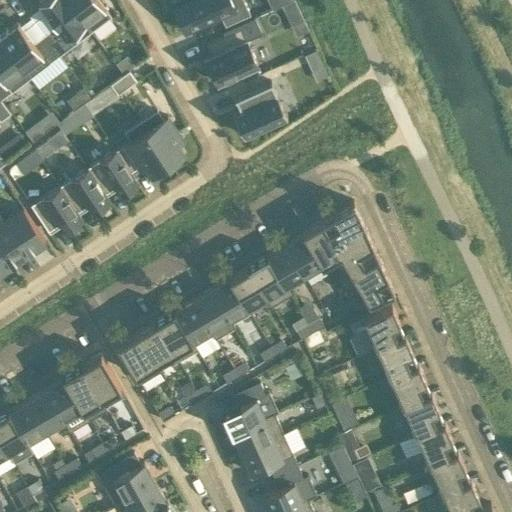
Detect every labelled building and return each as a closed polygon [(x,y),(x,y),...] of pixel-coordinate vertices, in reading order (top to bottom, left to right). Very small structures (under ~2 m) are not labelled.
[(59,53),(91,29),(68,0),(38,0),(55,24),(44,33),(59,53)] [(68,0),(91,29),(111,14),(99,0),(68,0)] [(173,0),(186,29),(220,13),(225,24),(250,13),(243,0),(173,0)] [(289,0),(283,3),(289,18),(300,13),(301,13),(294,0),(289,0)] [(207,57),(203,59),(208,71),(212,69),(217,80),(257,62),(246,39),(261,32),(254,16),(222,30),(224,34),(206,42),(211,53),(206,55),(207,57)] [(6,27),(0,31),(0,36),(30,76),(49,61),(59,53),(44,33),(33,41),(17,20),(7,28),(6,27)] [(0,96),(1,98),(30,76),(0,36),(0,96)] [(315,50),(305,54),(310,65),(320,61),(315,50)] [(116,63),(123,72),(129,68),(135,64),(127,54),(116,63)] [(123,72),(110,82),(117,92),(136,78),(129,68),(123,72)] [(286,114),(271,79),(234,96),(239,107),(232,110),(243,133),(286,114)] [(90,97),(82,87),(77,91),(84,101),(90,97)] [(0,118),(11,111),(1,98),(0,96),(0,118)] [(92,113),(84,101),(75,109),(83,119),(92,113)] [(157,108),(141,119),(169,162),(181,154),(180,151),(182,149),(176,140),(182,136),(167,114),(162,117),(157,108)] [(155,170),(169,162),(141,119),(124,130),(129,139),(115,148),(132,174),(133,173),(147,164),(151,170),(154,168),(155,170)] [(42,132),(34,121),(24,129),(32,139),(42,132)] [(0,145),(0,152),(4,158),(17,148),(10,138),(0,145)] [(51,150),(45,141),(35,147),(41,157),(51,150)] [(35,147),(24,154),(32,166),(42,159),(41,157),(35,147)] [(136,179),(133,173),(132,174),(115,148),(115,147),(86,165),(104,192),(105,192),(116,184),(121,193),(133,185),(132,183),(136,179)] [(86,165),(59,183),(76,210),(77,210),(88,203),(93,211),(105,203),(104,201),(109,198),(105,192),(104,192),(86,165)] [(76,210),(59,183),(30,202),(47,229),(60,221),(65,229),(77,222),(76,219),(81,216),(77,210),(76,210)] [(321,218),(334,240),(364,222),(353,198),(321,218)] [(4,218),(26,251),(45,238),(23,205),(4,218)] [(4,218),(0,220),(0,251),(8,263),(26,251),(4,218)] [(303,231),(322,262),(340,251),(334,240),(321,218),(301,229),(303,231)] [(340,251),(350,269),(378,253),(364,222),(334,240),(340,251)] [(303,273),(322,262),(303,231),(285,242),(303,273)] [(285,284),(303,273),(285,242),(266,253),(285,284)] [(285,284),(266,253),(247,264),(268,299),(268,300),(270,304),(290,292),(285,284)] [(368,300),(394,288),(378,253),(350,269),(368,300)] [(250,310),(268,300),(268,299),(247,264),(229,275),(250,310)] [(231,321),(232,321),(250,310),(229,275),(210,286),(231,321)] [(231,321),(210,286),(192,297),(213,332),(212,332),(215,337),(234,325),(232,321),(231,321)] [(355,292),(344,299),(349,308),(360,301),(355,292)] [(194,343),(195,343),(212,332),(213,332),(192,297),(173,308),(194,343)] [(338,315),(349,308),(344,299),(332,306),(338,315)] [(353,332),(348,334),(356,353),(376,344),(402,332),(402,331),(397,321),(399,320),(391,302),(363,315),(348,321),(353,332)] [(194,343),(173,308),(154,319),(175,354),(177,359),(197,347),(195,343),(194,343)] [(318,315),(307,322),(312,330),(323,324),(318,315)] [(157,365),(175,354),(154,319),(136,330),(157,365)] [(301,337),(312,330),(307,322),(295,328),(301,337)] [(157,365),(136,330),(116,341),(140,381),(160,369),(157,365)] [(376,344),(390,373),(415,361),(415,360),(410,350),(412,349),(404,331),(402,331),(402,332),(376,344)] [(281,337),(270,344),(275,352),(286,346),(281,337)] [(264,359),(275,352),(270,344),(258,350),(264,359)] [(105,404),(125,392),(100,351),(81,362),(100,396),(105,404)] [(244,359),(232,366),(237,375),(249,368),(244,359)] [(390,373),(403,402),(429,390),(428,389),(424,379),(426,378),(417,360),(415,360),(415,361),(390,373)] [(100,396),(81,362),(62,373),(89,419),(107,408),(105,404),(100,396)] [(226,381),(237,375),(232,366),(221,373),(226,381)] [(346,376),(346,375),(342,367),(342,366),(331,371),(335,381),(346,376)] [(89,419),(62,373),(63,375),(45,386),(63,418),(64,417),(66,421),(71,429),(89,419)] [(240,401),(222,409),(231,430),(274,411),(277,409),(269,390),(265,391),(259,378),(235,390),(240,401)] [(206,381),(195,387),(200,396),(212,389),(206,381)] [(63,418),(45,386),(26,397),(47,433),(66,421),(64,417),(63,418)] [(195,387),(184,394),(189,403),(200,396),(195,387)] [(412,433),(416,431),(442,419),(441,418),(437,408),(439,407),(430,389),(428,389),(429,390),(403,402),(398,404),(412,433)] [(325,402),(320,390),(310,394),(316,406),(325,402)] [(333,399),(344,426),(358,419),(347,393),(333,399)] [(47,433),(26,397),(7,408),(28,444),(29,444),(47,433)] [(162,419),(175,411),(169,402),(157,409),(162,419)] [(28,444),(7,408),(0,412),(0,438),(7,451),(8,450),(14,461),(32,450),(29,444),(28,444)] [(283,431),(274,411),(231,430),(240,450),(283,431)] [(412,433),(405,436),(418,465),(429,460),(455,448),(455,447),(450,437),(452,436),(443,417),(441,418),(442,419),(416,431),(412,433)] [(136,431),(131,423),(120,429),(125,438),(136,431)] [(295,446),(306,442),(298,424),(288,429),(295,446)] [(297,463),(283,431),(240,450),(250,470),(267,462),(273,474),(297,463)] [(113,434),(101,440),(106,448),(117,442),(113,434)] [(95,455),(106,448),(101,440),(90,447),(95,455)] [(341,442),(327,449),(342,480),(356,473),(341,442)] [(347,450),(351,460),(363,454),(359,445),(347,450)] [(429,460),(442,488),(442,489),(468,477),(468,476),(463,466),(465,465),(456,446),(455,447),(455,448),(429,460)] [(373,466),(367,454),(352,461),(357,473),(373,466)] [(80,464),(75,456),(64,462),(69,470),(80,464)] [(96,470),(114,501),(154,479),(143,459),(127,468),(120,457),(96,470)] [(58,477),(69,470),(64,462),(53,469),(58,477)] [(278,485),(260,493),(268,511),(273,511),(307,497),(316,493),(306,470),(301,472),(297,463),(273,474),(278,485)] [(470,475),(468,476),(468,477),(442,489),(442,488),(433,492),(441,511),(468,511),(481,506),(481,505),(476,495),(478,494),(470,475)] [(43,486),(38,477),(27,484),(32,492),(43,486)] [(138,511),(165,497),(154,479),(114,501),(119,511),(138,511)] [(27,484),(15,491),(20,499),(32,492),(27,484)] [(43,486),(32,492),(36,498),(47,492),(43,486)] [(138,511),(173,511),(165,497),(138,511)] [(314,511),(313,511),(307,497),(273,511),(319,511),(319,510),(314,511)] [(495,511),(490,501),(481,505),(481,506),(468,511),(495,511)]
